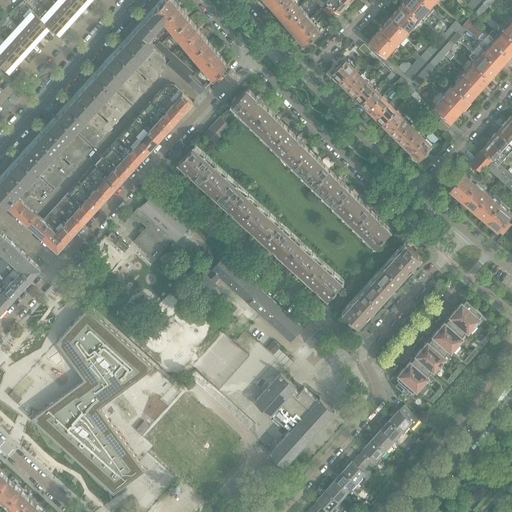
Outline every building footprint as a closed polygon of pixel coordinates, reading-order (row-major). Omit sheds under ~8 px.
[(77,10),(66,0),(62,0),(57,6),(70,18),(77,10)] [(84,3),(81,0),(66,0),(77,10),(84,3)] [(174,31),(189,18),(173,0),(164,0),(156,9),(165,20),(174,31)] [(265,0),(274,9),(284,20),(299,7),(293,0),(265,0)] [(313,0),(323,9),(328,5),(322,0),(313,0)] [(343,0),(327,0),(330,3),(339,12),(343,8),(344,8),(348,4),(343,0)] [(402,4),(392,16),(408,30),(418,19),(420,20),(422,18),(420,17),(431,5),(424,0),(405,0),(404,2),(402,4)] [(469,3),(467,5),(469,8),(472,10),(474,8),(476,6),(473,3),(470,1),(469,3)] [(323,10),(333,18),(338,13),(339,12),(330,3),(329,4),(328,5),(323,9),(323,10)] [(70,18),(57,6),(50,13),(63,25),(70,18)] [(284,20),(295,34),(305,45),(320,31),(299,7),(284,20)] [(134,34),(127,41),(160,72),(165,66),(163,64),(165,62),(165,59),(151,46),(159,37),(154,32),(158,28),(165,20),(156,9),(155,10),(139,28),(134,34)] [(34,13),(27,21),(40,33),(48,25),(43,21),(34,13)] [(43,21),(48,25),(56,33),(63,25),(50,13),(43,21)] [(369,41),(386,55),(396,44),(398,45),(400,43),(398,41),(408,30),(392,16),(369,41)] [(189,18),(174,31),(193,54),(209,41),(189,18)] [(469,18),(463,25),(472,33),(478,26),(470,18),(469,18)] [(493,30),(488,35),(494,40),(510,55),(511,53),(511,20),(499,35),(493,30)] [(27,21),(20,28),(34,41),(40,33),(27,21)] [(20,28),(13,36),(27,48),(34,41),(20,28)] [(158,28),(154,32),(159,37),(163,33),(158,28)] [(457,33),(450,40),(454,44),(464,34),(463,32),(458,28),(455,32),(457,33)] [(318,45),(325,38),(322,34),(314,41),(318,45)] [(13,36),(7,43),(20,55),(27,48),(13,36)] [(494,40),(474,62),(491,77),(499,68),(502,64),(510,55),(494,40)] [(127,41),(114,55),(108,62),(141,93),(149,84),(132,68),(134,66),(151,81),(160,72),(127,41)] [(209,41),(193,54),(214,79),(227,64),(209,41)] [(7,43),(0,50),(13,63),(20,55),(7,43)] [(359,47),(366,55),(369,53),(371,50),(363,43),(359,47)] [(0,50),(0,64),(6,71),(13,63),(0,50)] [(378,57),(371,50),(369,53),(376,60),(378,57)] [(449,51),(445,55),(450,60),(454,55),(449,51)] [(415,52),(412,55),(417,60),(418,59),(420,57),(415,52)] [(385,64),(383,62),(378,57),(376,60),(383,67),(385,64)] [(339,82),(354,68),(355,66),(348,59),(342,64),(341,63),(334,69),(336,70),(332,74),(333,75),(333,77),(336,81),(338,81),(339,82)] [(108,62),(95,76),(88,84),(122,114),(130,105),(113,89),(115,87),(132,103),(141,93),(108,62)] [(401,63),(398,67),(404,73),(412,65),(409,62),(401,63)] [(491,77),(474,62),(455,84),(471,99),(491,77)] [(383,67),(380,69),(383,73),(387,69),(388,68),(385,64),(383,67)] [(354,68),(339,82),(339,83),(342,86),(344,86),(347,89),(351,84),(352,84),(356,81),(356,80),(361,75),(354,68)] [(390,80),(395,75),(392,72),(391,73),(387,77),(390,80)] [(351,84),(347,89),(347,91),(349,93),(351,93),(354,96),(358,91),(359,91),(363,88),(363,87),(368,82),(361,75),(356,80),(356,81),(352,84),(351,84)] [(358,91),(354,96),(354,98),(356,100),(358,100),(361,103),(365,98),(366,98),(370,95),(370,94),(375,89),(368,82),(363,87),(363,88),(359,91),(358,91)] [(88,84),(76,97),(69,105),(102,136),(111,127),(94,111),(96,108),(113,124),(122,114),(88,84)] [(415,91),(408,84),(407,84),(405,87),(412,94),(415,91)] [(471,99),(455,84),(434,106),(451,121),(471,99)] [(165,85),(161,90),(184,111),(193,102),(193,101),(174,85),(165,85)] [(268,109),(256,97),(247,88),(231,104),(253,125),(268,109)] [(365,98),(361,103),(361,105),(364,107),(365,108),(368,110),(372,105),(373,105),(377,102),(377,101),(382,96),(375,89),(370,94),(370,95),(366,98),(365,98)] [(161,90),(153,99),(176,120),(184,111),(161,90)] [(412,94),(411,95),(418,102),(422,98),(415,91),(412,94)] [(372,105),(368,110),(368,112),(371,115),(372,115),(375,117),(379,112),(380,112),(384,109),(384,108),(389,103),(382,96),(377,101),(377,102),(373,105),(372,105)] [(153,99),(144,108),(168,130),(176,120),(153,99)] [(396,110),(389,103),(384,108),(384,109),(380,112),(379,112),(375,117),(375,118),(375,119),(378,122),(380,122),(382,124),(387,120),(388,120),(391,116),(391,115),(396,110)] [(50,125),(83,157),(92,148),(74,132),(76,130),(94,145),(102,136),(69,105),(50,125)] [(144,108),(136,118),(159,139),(168,130),(144,108)] [(273,145),(288,129),(268,109),(253,125),(273,145)] [(398,122),(403,117),(396,110),(391,115),(391,116),(388,120),(387,120),(382,124),(383,125),(383,126),(385,129),(387,129),(389,131),(394,127),(395,127),(398,123),(398,122)] [(216,121),(226,130),(230,126),(220,117),(216,121)] [(394,127),(389,131),(390,132),(390,134),(393,136),(394,136),(396,138),(401,134),(402,134),(406,130),(406,129),(410,124),(403,117),(398,122),(398,123),(395,127),(394,127)] [(136,118),(127,127),(151,148),(159,139),(136,118)] [(444,132),(448,128),(441,120),(437,125),(444,132)] [(212,126),(222,134),(226,130),(216,121),(212,126)] [(511,126),(506,121),(502,126),(503,126),(499,131),(511,142),(511,126)] [(401,134),(396,138),(397,139),(397,141),(399,143),(401,143),(403,145),(408,141),(409,141),(413,137),(413,136),(417,131),(410,124),(406,129),(406,130),(402,134),(401,134)] [(50,125),(37,139),(31,147),(64,178),(72,169),(55,153),(58,150),(75,166),(83,157),(50,125)] [(222,134),(212,126),(208,130),(218,139),(222,134)] [(127,127),(119,136),(142,157),(151,148),(127,127)] [(293,165),(309,149),(288,129),(273,145),(293,165)] [(218,139),(208,130),(204,134),(214,143),(218,139)] [(408,141),(403,145),(404,146),(404,148),(407,150),(409,150),(410,152),(415,148),(416,148),(420,144),(420,143),(425,138),(417,131),(413,136),(413,137),(409,141),(408,141)] [(491,139),(508,155),(511,150),(511,142),(499,131),(496,134),(495,134),(491,139)] [(119,136),(111,145),(134,167),(142,157),(119,136)] [(415,148),(410,152),(412,153),(412,155),(415,159),(417,159),(419,161),(423,157),(424,158),(430,151),(428,150),(434,144),(426,137),(425,138),(420,143),(420,144),(416,148),(415,148)] [(508,155),(491,139),(487,143),(487,144),(483,148),(500,164),(508,155)] [(111,145),(102,155),(125,176),(134,167),(111,145)] [(199,182),(215,166),(193,146),(178,163),(199,182)] [(31,147),(18,160),(11,168),(45,199),(53,190),(36,174),(38,172),(56,187),(64,178),(31,147)] [(309,149),(293,165),(313,185),(329,169),(309,149)] [(481,150),(475,157),(484,165),(486,167),(492,160),(481,150)] [(102,155),(94,164),(117,185),(124,178),(125,176),(102,155)] [(475,157),(470,162),(479,170),(484,165),(475,157)] [(94,164),(85,173),(109,194),(117,185),(94,164)] [(221,202),(236,185),(215,166),(199,182),(221,202)] [(0,197),(27,222),(33,228),(58,250),(66,241),(43,220),(42,218),(36,213),(34,211),(38,206),(40,204),(45,199),(11,168),(0,180),(0,197)] [(329,169),(313,185),(334,206),(350,189),(329,169)] [(450,189),(474,209),(488,193),(468,176),(465,172),(456,183),(454,181),(450,186),(452,187),(450,189)] [(85,173),(77,182),(100,204),(109,194),(85,173)] [(500,189),(504,184),(499,180),(495,185),(500,189)] [(77,182),(69,192),(92,213),(100,204),(77,182)] [(242,221),(257,205),(236,185),(221,202),(242,221)] [(350,189),(334,206),(355,226),(370,210),(350,189)] [(69,192),(60,201),(83,222),(92,213),(69,192)] [(176,234),(178,237),(189,225),(189,224),(155,193),(144,205),(141,208),(139,206),(132,213),(143,223),(146,226),(164,242),(164,243),(166,245),(167,244),(176,234)] [(474,209),(484,218),(498,230),(506,220),(511,213),(488,193),(474,209)] [(60,201),(52,210),(75,231),(83,222),(60,201)] [(263,240),(278,224),(257,205),(242,221),(263,240)] [(52,210),(43,220),(67,241),(75,231),(52,210)] [(370,210),(355,226),(375,246),(391,230),(370,210)] [(506,220),(498,230),(503,234),(511,224),(506,220)] [(285,260),(299,243),(278,224),(263,240),(285,260)] [(140,233),(140,234),(133,241),(151,257),(164,243),(164,242),(146,226),(140,233)] [(0,250),(0,251),(3,253),(31,279),(41,268),(10,240),(0,230),(0,250)] [(111,232),(107,237),(112,242),(116,237),(111,232)] [(128,248),(119,239),(117,237),(116,237),(112,242),(115,244),(124,252),(128,248)] [(306,279),(321,263),(299,243),(285,260),(306,279)] [(384,267),(400,281),(421,258),(406,244),(384,267)] [(0,301),(5,306),(31,279),(3,253),(0,255),(0,301)] [(302,327),(224,256),(212,269),(215,271),(217,273),(211,279),(204,272),(202,273),(191,285),(191,286),(203,297),(205,297),(216,286),(215,282),(220,276),(225,281),(237,291),(243,297),(255,308),(260,313),(261,314),(280,331),(290,340),(302,327)] [(321,263),(306,279),(328,299),(342,283),(321,263)] [(400,281),(384,267),(364,290),(379,304),(400,281)] [(182,270),(176,277),(180,281),(186,274),(182,270)] [(343,313),(358,327),(379,304),(364,290),(343,313)] [(456,308),(474,324),(480,318),(479,317),(482,313),(466,299),(463,303),(462,302),(456,308)] [(114,492),(124,485),(135,477),(145,469),(110,422),(103,411),(99,407),(127,386),(138,378),(154,367),(88,307),(82,313),(81,314),(64,333),(57,341),(84,378),(54,401),(45,407),(39,411),(38,412),(31,417),(114,492)] [(449,319),(465,333),(467,330),(468,331),(474,324),(456,308),(450,315),(451,316),(449,319)] [(465,333),(449,319),(446,322),(445,321),(439,328),(457,344),(463,337),(462,336),(465,333)] [(432,339),(448,353),(450,350),(451,351),(457,344),(439,328),(433,335),(434,336),(432,339)] [(495,331),(492,329),(492,328),(491,329),(492,329),(487,335),(486,335),(490,338),(490,337),(495,332),(495,331)] [(490,338),(486,335),(481,341),(481,342),(484,344),(489,338),(490,338)] [(311,336),(291,358),(294,361),(297,364),(317,342),(311,336)] [(448,353),(432,339),(429,342),(428,341),(422,347),(440,363),(446,357),(445,356),(448,353)] [(274,341),(273,342),(267,348),(273,353),(280,346),(274,341)] [(414,358),(430,372),(433,369),(434,370),(440,363),(422,347),(416,354),(417,355),(414,358)] [(279,348),(274,353),(288,367),(294,361),(279,348)] [(469,354),(472,357),(473,357),(472,357),(477,351),(478,351),(478,350),(477,351),(475,349),(475,348),(474,348),(474,349),(469,354)] [(472,357),(469,354),(469,355),(464,360),(463,361),(464,361),(466,363),(467,364),(467,363),(472,357),(472,358),(472,357)] [(430,372),(414,358),(412,361),(411,360),(405,367),(423,383),(429,376),(428,375),(430,372)] [(423,383),(405,367),(399,374),(400,375),(397,378),(400,381),(396,386),(405,394),(410,389),(413,392),(416,389),(417,390),(423,383)] [(461,370),(460,370),(458,368),(457,368),(452,374),(455,377),(455,376),(460,371),(461,370)] [(267,386),(255,401),(271,415),(271,414),(273,416),(271,418),(277,424),(278,423),(277,423),(279,421),(290,431),(284,437),(281,440),(270,452),(285,466),(334,411),(319,398),(318,400),(316,398),(304,387),(299,392),(295,388),(296,387),(292,383),(280,372),(267,386)] [(449,383),(450,383),(455,377),(452,374),(447,380),(446,380),(447,381),(449,383)] [(444,390),(443,390),(441,388),(441,387),(440,387),(440,388),(435,393),(438,396),(443,390),(444,390)] [(9,394),(9,395),(17,403),(22,398),(21,397),(13,390),(9,394)] [(432,403),(433,403),(433,402),(438,396),(438,397),(438,396),(435,393),(434,394),(435,394),(430,400),(429,399),(429,400),(430,400),(432,402),(432,403)] [(417,417),(404,405),(399,410),(399,409),(390,418),(405,432),(413,422),(417,417)] [(405,432),(390,418),(381,428),(394,440),(398,435),(400,437),(405,432)] [(142,435),(150,426),(144,421),(136,430),(142,435)] [(394,440),(381,428),(372,438),(387,451),(392,446),(390,444),(394,440)] [(383,456),(387,451),(372,438),(363,448),(364,448),(359,454),(368,463),(374,457),(376,459),(381,454),(383,456)] [(362,470),(368,463),(359,454),(353,461),(352,460),(343,470),(358,483),(362,479),(360,477),(365,472),(362,470)] [(358,483),(343,470),(335,479),(348,491),(352,486),(354,488),(358,483)] [(0,471),(0,488),(9,479),(0,471)] [(9,479),(0,488),(0,496),(16,511),(17,511),(30,499),(9,479)] [(348,491),(335,479),(326,489),(341,502),(345,497),(343,496),(348,491)] [(336,507),(341,502),(326,489),(317,499),(318,500),(312,506),(319,511),(334,511),(338,509),(336,507)] [(44,511),(30,499),(17,511),(44,511)]
